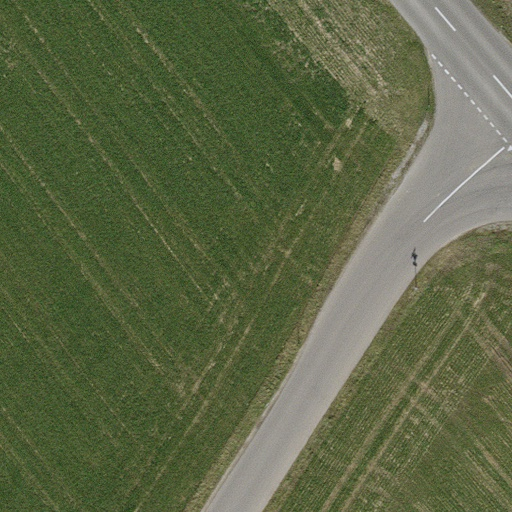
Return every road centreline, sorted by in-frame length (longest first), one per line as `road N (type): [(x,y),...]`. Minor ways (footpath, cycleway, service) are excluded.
road 1 (unclassified): [(235,511),(414,224),(511,140)]
road 2 (tertiary): [(511,91),(433,0)]
